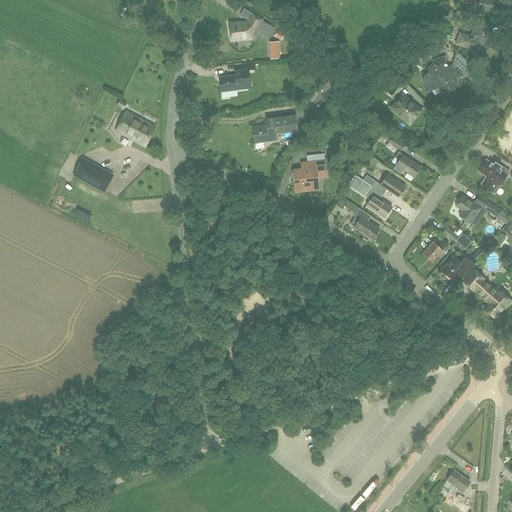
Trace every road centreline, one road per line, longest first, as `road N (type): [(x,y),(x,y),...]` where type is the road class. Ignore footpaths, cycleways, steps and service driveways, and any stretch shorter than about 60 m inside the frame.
road 1 (residential): [(208,447),(171,149)]
road 2 (residential): [(208,447),(489,349)]
road 3 (residential): [(171,149),(391,262)]
road 4 (residential): [(391,262),(511,85)]
road 5 (residential): [(31,511),(208,447)]
road 6 (tertiary): [(382,511),(485,384)]
road 7 (residential): [(171,149),(174,94),(200,0)]
road 8 (residential): [(491,511),(498,400),(485,384)]
road 9 (residential): [(489,349),(391,262)]
